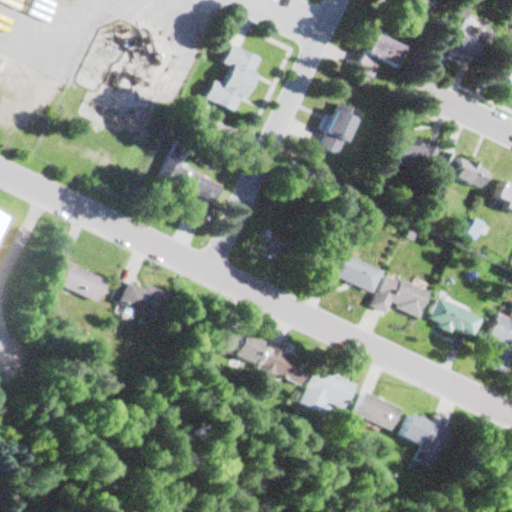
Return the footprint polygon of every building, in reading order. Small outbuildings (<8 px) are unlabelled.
[(490,31),(452,18),(440,51),(478,64),(490,31)] [(392,70),(402,51),(373,36),(363,55),(392,70)] [(260,61),(236,51),(219,87),(212,84),(204,103),(235,117),(260,61)] [(492,77),(511,84),(511,57),(502,53),(492,77)] [(357,115),(337,106),(317,148),(338,158),(357,115)] [(391,178),(395,166),(429,176),(437,147),(388,133),(376,173),(391,178)] [(488,168),(445,155),(438,176),(481,190),(488,168)] [(169,200),(208,217),(220,188),(181,172),(169,200)] [(511,184),(505,180),(492,200),(511,212),(511,184)] [(281,261),(289,242),(267,232),(259,252),(281,261)] [(324,274),(370,295),(380,273),(335,252),(324,274)] [(59,262),(49,286),(95,305),(105,281),(59,262)] [(428,295),(384,276),(370,310),(385,316),(389,307),(417,320),(428,295)] [(142,286),(140,291),(120,282),(110,302),(151,321),(163,296),(142,286)] [(470,342),(479,322),(438,301),(428,321),(470,342)] [(497,316),(483,344),(495,349),(486,368),(506,378),(511,364),(511,313),(508,321),(497,316)] [(260,345),(230,333),(222,355),(251,367),(260,345)] [(297,388),(307,366),(271,349),(261,371),(297,388)] [(339,415),(352,386),(317,371),(304,400),(339,415)] [(386,433),(397,411),(362,394),(351,416),(386,433)] [(396,436),(419,447),(411,463),(430,471),(448,433),(407,414),(396,436)]
